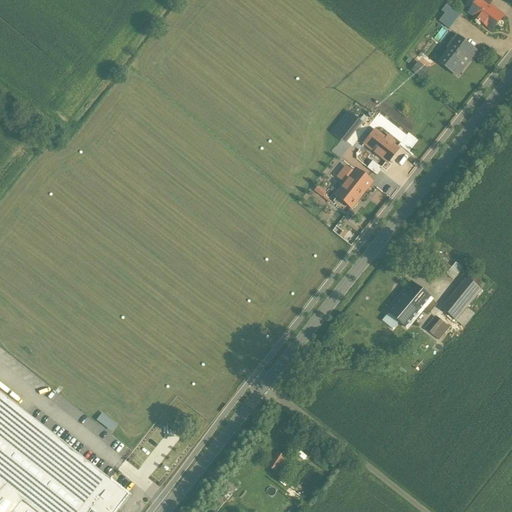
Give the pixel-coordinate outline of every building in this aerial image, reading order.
[(490,5),(483,0),(479,0),(470,12),(493,30),(504,16),(490,5)] [(460,16),(447,5),(442,12),(445,14),(439,22),(449,30),(460,16)] [(461,38),(441,64),(457,76),(477,51),(461,38)] [(427,72),(417,64),(410,72),(420,81),(427,72)] [(398,149),(365,123),(354,136),(387,162),(398,149)] [(352,172),(345,166),(336,178),(343,184),(352,172)] [(355,170),(335,195),(351,207),(371,182),(355,170)] [(325,193),(317,187),(314,191),(322,197),(323,196),(325,193)] [(451,269),(440,259),(432,267),(444,277),(451,269)] [(455,280),(465,269),(458,262),(448,274),(455,280)] [(485,285),(471,273),(467,278),(481,289),(485,285)] [(467,278),(441,309),(455,320),(481,289),(467,278)] [(430,299),(411,283),(387,312),(406,328),(417,315),(423,320),(427,316),(421,311),(430,299)] [(443,323),(435,317),(425,330),(433,336),(443,323)] [(443,323),(433,336),(438,340),(449,328),(443,323)] [(337,341),(326,343),(328,352),(339,350),(337,341)] [(0,472),(39,424),(0,392),(0,472)] [(175,427),(151,408),(140,421),(155,433),(150,440),(159,447),(175,427)] [(188,408),(178,421),(184,426),(194,413),(188,408)] [(104,413),(99,421),(114,432),(120,425),(104,413)] [(39,424),(0,472),(0,483),(2,485),(0,488),(0,511),(116,511),(118,511),(117,510),(129,495),(39,424)] [(277,453),(268,466),(275,471),(284,457),(277,453)]
